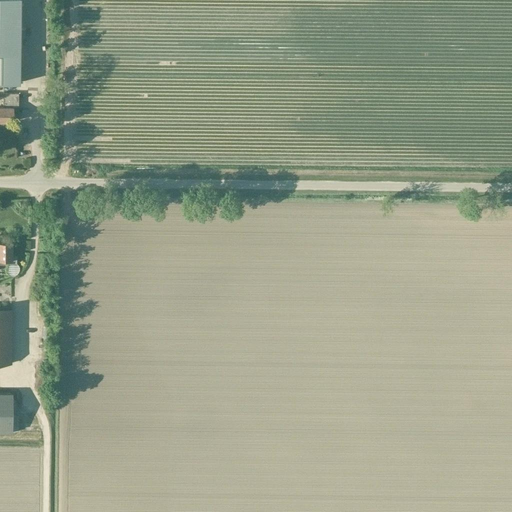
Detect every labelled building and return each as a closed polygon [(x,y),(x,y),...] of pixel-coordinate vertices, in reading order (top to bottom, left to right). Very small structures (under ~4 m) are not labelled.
[(0,0),(0,83),(18,83),(19,0),(0,0)] [(0,122),(13,122),(13,105),(18,105),(18,93),(3,93),(3,107),(0,107),(0,122)] [(17,266),(16,264),(16,255),(12,255),(12,243),(0,242),(0,263),(9,264),(8,266),(7,268),(7,271),(9,275),(11,276),(14,276),(18,273),(19,271),(19,268),(17,266)] [(27,306),(28,313),(35,312),(34,305),(27,306)] [(0,363),(11,363),(11,310),(0,309),(0,363)] [(10,393),(0,393),(0,431),(17,431),(17,415),(10,415),(10,393)]
